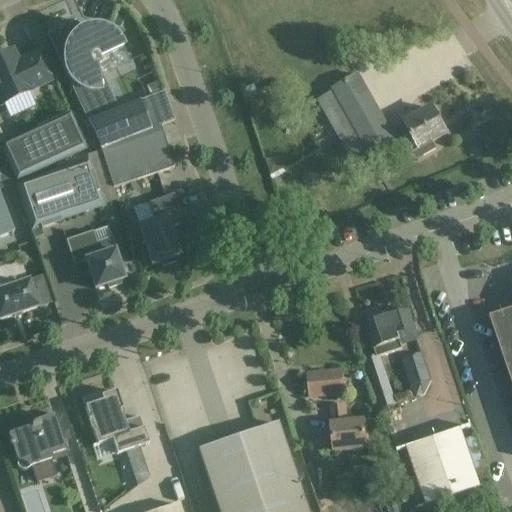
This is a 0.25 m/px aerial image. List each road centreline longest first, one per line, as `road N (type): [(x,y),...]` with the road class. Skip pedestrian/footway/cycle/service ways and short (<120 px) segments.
road 1 (residential): [(153,0),(164,12),(259,292)]
road 2 (residential): [(0,379),(259,292)]
road 3 (residential): [(259,292),(511,205)]
